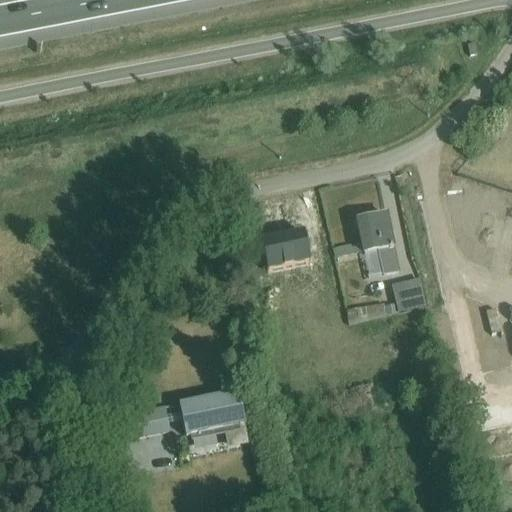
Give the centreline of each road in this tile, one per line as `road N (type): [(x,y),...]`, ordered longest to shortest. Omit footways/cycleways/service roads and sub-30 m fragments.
road 1 (unclassified): [(511,38),(452,127),(376,165),(202,203),(165,223),(65,362),(0,407)]
road 2 (unclassified): [(511,0),(0,99)]
road 3 (track): [(87,511),(65,362)]
